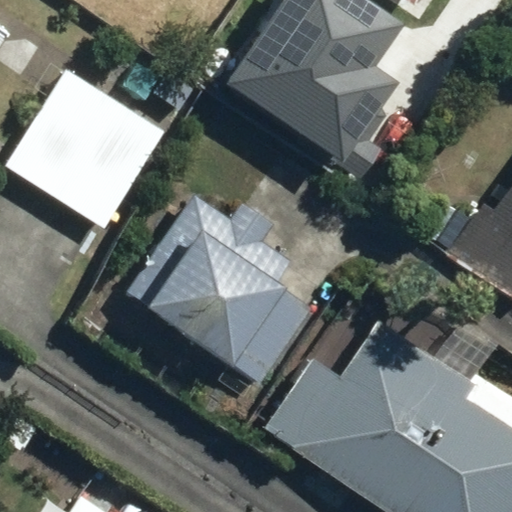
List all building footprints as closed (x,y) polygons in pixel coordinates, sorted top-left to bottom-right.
[(348,0),(289,0),(232,88),(349,164),(401,86),(373,67),(397,31),(348,0)] [(402,0),(375,0),(394,13),(402,0)] [(154,131),(59,71),(0,163),(0,175),(90,233),(154,131)] [(511,157),(464,220),(433,197),(407,232),(455,268),(511,311),(511,157)] [(177,205),(107,303),(246,403),(305,321),(258,288),(274,266),(250,249),(270,222),(230,193),(206,226),(177,205)] [(301,350),(244,427),(358,511),(502,511),(511,500),(511,450),(504,445),(511,433),(511,420),(370,315),(329,371),(301,350)] [(148,511),(114,489),(99,511),(95,511),(70,495),(58,511),(148,511)]
